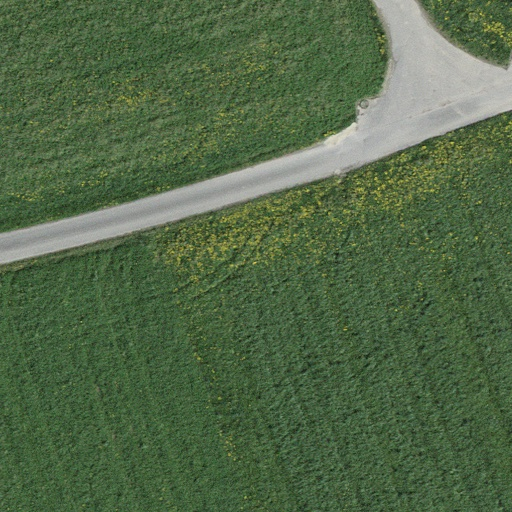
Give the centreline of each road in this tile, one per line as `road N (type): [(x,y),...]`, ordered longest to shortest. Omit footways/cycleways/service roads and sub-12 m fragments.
road 1 (residential): [(457,113),(171,207),(0,248)]
road 2 (unclassified): [(457,113),(396,0)]
